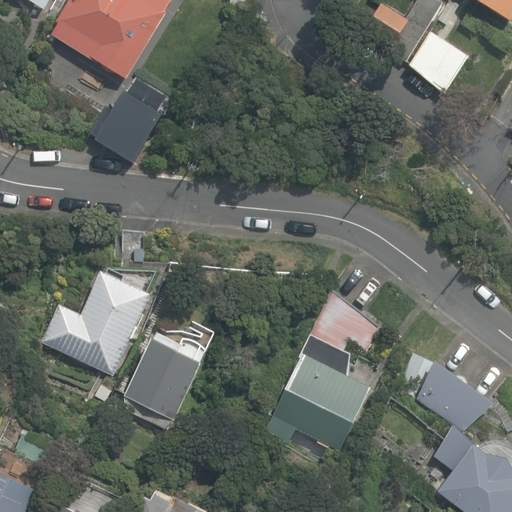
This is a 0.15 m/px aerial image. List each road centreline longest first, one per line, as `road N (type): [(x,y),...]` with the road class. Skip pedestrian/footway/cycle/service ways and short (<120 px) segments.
road 1 (residential): [(511,341),(396,243),(343,215),(0,180)]
road 2 (residential): [(478,151),(349,61),(301,0)]
